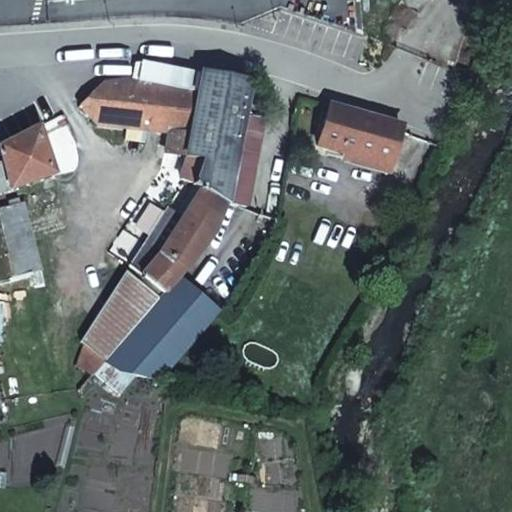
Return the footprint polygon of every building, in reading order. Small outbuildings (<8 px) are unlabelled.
[(243,105),(248,83),(200,75),(141,64),(138,66),(135,81),(152,85),(177,91),(196,95),(183,158),(183,159),(200,161),(192,188),(191,187),(190,189),(196,192),(224,206),(244,210),(261,121),(260,121),(263,109),(243,105)] [(124,81),(119,129),(142,132),(152,85),(135,81),(128,80),(124,81)] [(103,85),(77,110),(95,126),(119,129),(124,81),(103,85)] [(152,85),(142,132),(168,135),(177,91),(152,85)] [(177,91),(168,135),(166,156),(183,158),(196,95),(177,91)] [(387,168),(399,128),(328,108),(317,149),(387,168)] [(0,163),(0,194),(9,191),(52,177),(35,131),(0,148),(0,159),(1,159),(2,163),(0,163)] [(200,161),(183,159),(179,182),(191,187),(192,188),(200,161)] [(190,189),(173,216),(179,220),(196,192),(190,189)] [(214,234),(224,206),(196,192),(179,220),(210,239),(214,234)] [(0,221),(10,256),(7,257),(14,280),(40,274),(21,205),(0,211),(0,221)] [(173,216),(163,210),(142,245),(181,273),(183,274),(210,239),(179,220),(173,216)] [(181,273),(142,245),(127,268),(161,296),(176,279),(181,273)] [(157,301),(124,274),(78,345),(84,349),(103,366),(157,301)] [(159,385),(219,315),(176,279),(161,296),(157,301),(103,366),(119,375),(133,378),(159,385)] [(75,370),(92,378),(93,377),(103,366),(84,349),(75,370)] [(119,375),(103,366),(93,377),(119,394),(133,378),(119,375)] [(252,480),(237,478),(236,485),(252,487),(252,480)]
